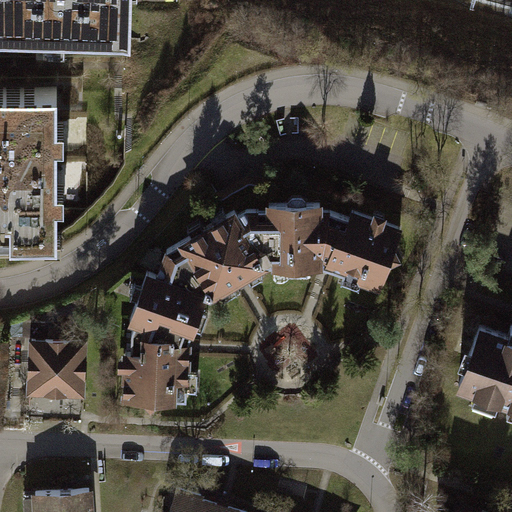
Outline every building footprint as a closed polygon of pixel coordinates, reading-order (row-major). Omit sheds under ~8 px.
[(0,0),(0,31),(130,35),(131,0),(0,0)] [(56,85),(0,85),(0,238),(56,239),(56,85)] [(270,265),(322,264),(380,286),(400,227),(353,210),(350,217),(332,210),(320,210),(320,203),(269,202),(269,209),(270,261),(270,265)] [(238,278),(270,261),(269,209),(234,209),(168,249),(158,275),(206,292),(212,295),(238,278)] [(187,397),(190,345),(206,292),(158,275),(147,271),(126,323),(124,395),(187,397)] [(511,338),(479,327),(459,386),(511,403),(511,338)] [(85,341),(32,339),(30,391),(82,394),(85,341)] [(87,511),(86,486),(35,489),(36,511),(87,511)] [(168,511),(249,511),(176,490),(168,511)]
